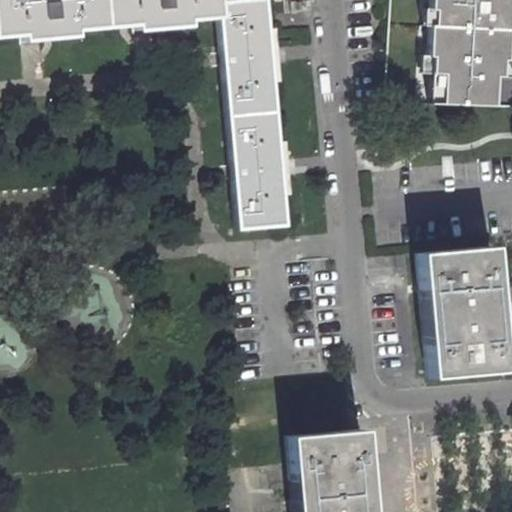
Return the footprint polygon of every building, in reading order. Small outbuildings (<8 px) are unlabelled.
[(0,0),(0,37),(39,35),(39,38),(54,37),(53,31),(151,23),(151,28),(167,27),(166,21),(215,17),(235,228),(281,223),(261,0),(0,0)] [(429,55),(428,73),(440,73),(439,104),(491,106),(492,77),(499,77),(500,62),(504,62),(505,28),(506,22),(511,21),(511,0),(427,0),(427,8),(431,9),(430,24),(426,23),(425,55),(429,55)] [(427,8),(420,8),(420,23),(426,23),(430,24),(431,9),(427,8)] [(428,73),(429,55),(425,55),(418,55),(417,72),(428,73)] [(500,62),(499,77),(509,78),(510,62),(504,62),(500,62)] [(440,73),(428,73),(426,103),(439,104),(440,73)] [(487,245),(413,253),(425,377),(499,370),(487,245)] [(366,511),(360,429),(283,436),(289,511),(366,511)]
